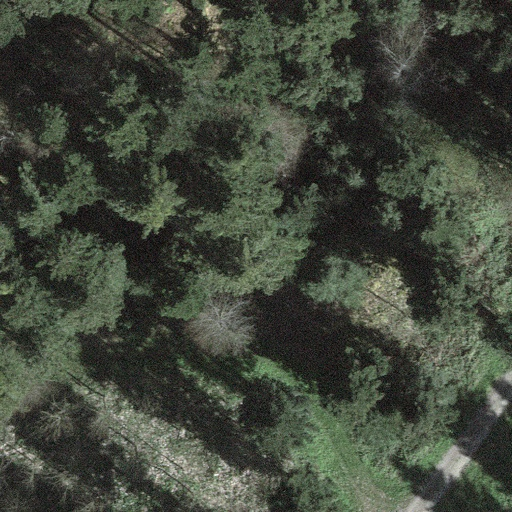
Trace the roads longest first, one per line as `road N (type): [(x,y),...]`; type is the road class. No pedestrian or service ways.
road 1 (track): [(0,381),(213,349),(511,374)]
road 2 (track): [(511,377),(420,511)]
